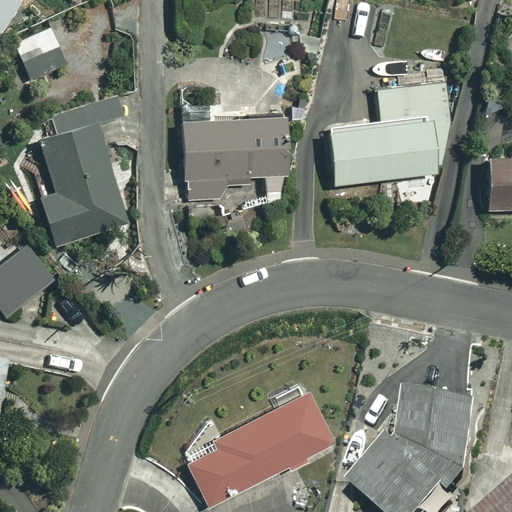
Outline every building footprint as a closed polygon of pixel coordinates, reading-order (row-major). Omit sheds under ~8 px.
[(0,0),(0,21),(16,0),(15,0),(0,0)] [(61,57),(44,23),(9,41),(26,75),(61,57)] [(448,164),(436,78),(371,87),(375,118),(320,126),(327,181),(448,164)] [(116,116),(114,94),(89,97),(91,119),(116,116)] [(274,108),(174,115),(180,199),(218,196),(217,182),(259,180),(260,190),(280,188),(274,108)] [(122,217),(88,109),(30,128),(49,189),(34,194),(49,240),(122,217)] [(511,148),(478,149),(480,205),(511,204),(511,148)] [(0,309),(48,274),(24,240),(0,257),(0,309)] [(477,406),(409,385),(399,418),(347,479),(386,511),(415,511),(440,482),(447,488),(455,478),(477,406)] [(303,459),(300,453),(329,437),(301,386),(207,437),(211,443),(179,460),(204,505),(282,463),(285,468),(303,459)] [(511,511),(511,479),(473,511),(511,511)]
